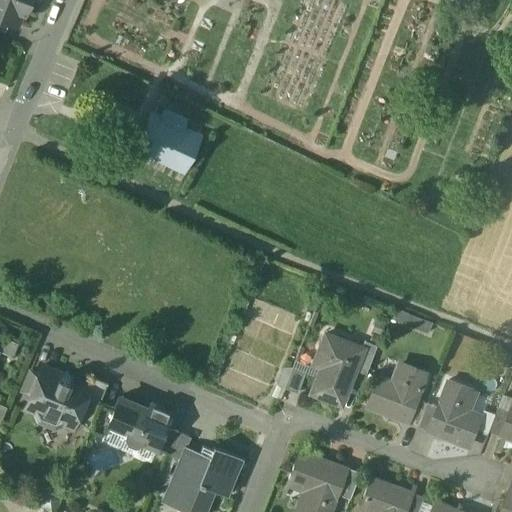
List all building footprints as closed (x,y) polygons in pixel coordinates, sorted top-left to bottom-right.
[(29,1),(27,0),(0,0),(0,18),(16,25),(21,13),(23,14),(29,1)] [(187,120),(163,109),(158,120),(182,131),(187,120)] [(151,117),(137,147),(182,167),(196,138),(182,131),(158,120),(151,117)] [(395,319),(427,332),(432,321),(400,308),(395,319)] [(361,348),(325,334),(317,355),(324,358),(311,394),(341,405),(354,370),(362,348),(361,348)] [(16,345),(0,338),(0,353),(11,358),(16,345)] [(364,340),(361,348),(362,348),(354,370),(365,374),(376,345),(364,340)] [(402,364),(394,386),(377,379),(368,403),(401,416),(400,420),(406,423),(416,398),(426,373),(402,364)] [(60,374),(41,366),(38,374),(29,370),(25,381),(29,383),(25,393),(32,396),(26,411),(32,414),(35,422),(52,429),(62,426),(71,429),(75,420),(89,385),(87,385),(71,378),(69,384),(57,379),(60,374)] [(304,371),(291,366),(284,387),(296,392),(304,371)] [(106,384),(90,377),(87,385),(89,385),(75,420),(89,426),(99,402),(106,384)] [(438,406),(429,431),(436,433),(437,430),(471,443),(481,418),(466,412),(474,390),(449,380),(438,406)] [(146,411),(116,398),(112,407),(107,421),(109,421),(126,429),(123,436),(126,444),(133,447),(141,444),(154,449),(164,427),(169,414),(149,405),(146,411)] [(427,403),(416,398),(406,423),(418,427),(427,403)] [(112,407),(99,402),(89,426),(87,430),(103,437),(109,421),(107,421),(112,407)] [(427,403),(418,427),(429,431),(438,406),(427,402),(427,403)] [(511,405),(510,411),(500,435),(507,438),(509,435),(511,435),(511,405)] [(498,406),(489,431),(500,435),(510,411),(498,406)] [(177,433),(164,427),(154,449),(168,455),(177,433)] [(190,438),(177,433),(168,455),(179,460),(184,447),(186,447),(190,438)] [(186,447),(184,447),(179,460),(167,488),(182,495),(176,508),(185,511),(202,511),(212,490),(225,495),(240,459),(213,447),(209,457),(186,447)] [(343,471),(298,453),(288,481),(307,488),(297,511),(329,511),(336,494),(345,472),(343,471)] [(360,472),(345,467),(343,471),(345,472),(336,494),(350,499),(360,472)] [(402,494),(369,481),(360,507),(374,511),(403,511),(411,493),(404,490),(402,494)] [(511,511),(511,490),(503,511),(511,511)] [(416,511),(422,497),(411,493),(403,511),(416,511)]
